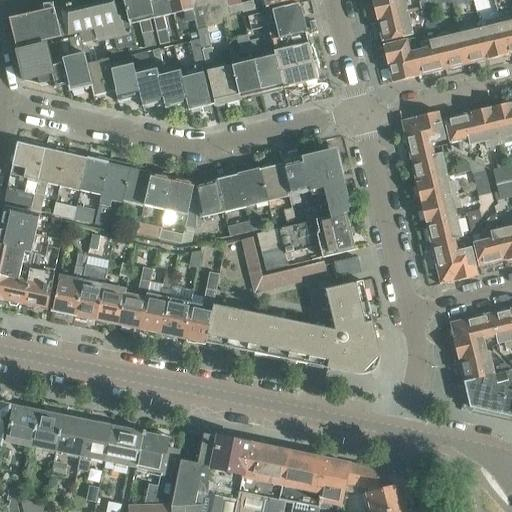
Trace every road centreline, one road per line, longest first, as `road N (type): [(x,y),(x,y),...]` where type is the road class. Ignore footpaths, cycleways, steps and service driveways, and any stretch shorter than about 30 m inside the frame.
road 1 (residential): [(401,432),(0,350)]
road 2 (residential): [(360,114),(198,148),(2,106)]
road 3 (residential): [(360,114),(409,313)]
road 4 (residential): [(511,81),(360,114)]
road 5 (residential): [(409,313),(417,363),(401,432)]
road 6 (residential): [(511,471),(489,452),(401,432)]
